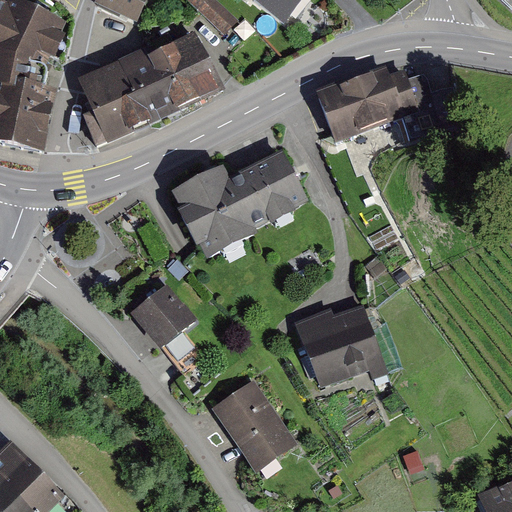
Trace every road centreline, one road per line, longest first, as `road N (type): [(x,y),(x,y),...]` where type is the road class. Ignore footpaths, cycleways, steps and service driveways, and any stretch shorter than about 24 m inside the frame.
road 1 (tertiary): [(57,190),(163,157),(345,63),(452,48)]
road 2 (residential): [(7,255),(63,292),(107,336),(237,511)]
road 3 (residential): [(57,190),(57,155),(94,0)]
road 4 (residential): [(95,511),(0,411)]
